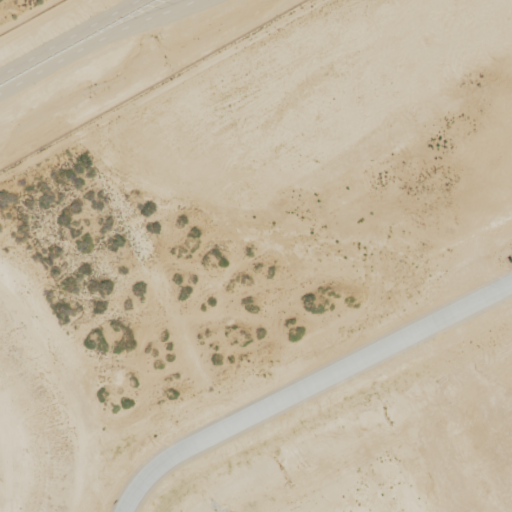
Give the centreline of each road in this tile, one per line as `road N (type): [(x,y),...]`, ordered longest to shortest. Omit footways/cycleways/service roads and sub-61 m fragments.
road 1 (residential): [(511,277),(181,446),(126,494),(119,511)]
road 2 (tertiary): [(0,92),(107,34),(196,0)]
road 3 (tertiary): [(134,0),(0,74)]
